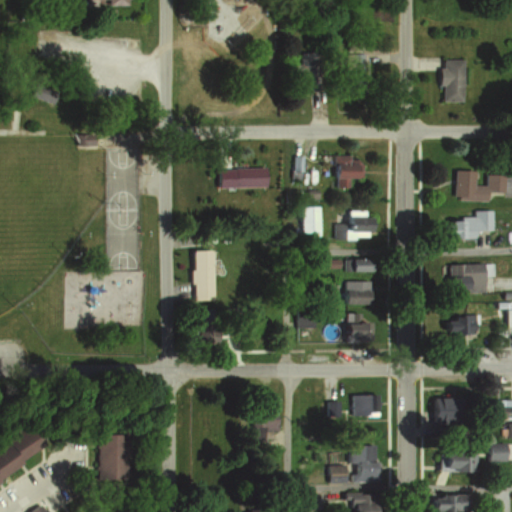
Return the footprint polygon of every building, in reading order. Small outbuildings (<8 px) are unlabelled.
[(309,52),(294,52),(294,63),(283,63),(283,84),(297,83),(297,89),(309,89),(309,52)] [(361,53),(341,53),(341,87),(361,87),(361,53)] [(459,58),(437,59),(437,102),(459,102),(459,58)] [(50,104),(28,96),(33,84),(54,92),(50,104)] [(92,146),(76,146),(76,134),(92,134),(92,146)] [(355,177),(356,155),(328,154),(327,185),(343,186),(344,177),(355,177)] [(260,166),(210,166),(210,186),(260,186),(260,166)] [(500,172),(481,172),(481,183),(469,183),(469,169),(449,169),(449,199),(482,199),(482,190),(500,190),(500,172)] [(295,204),(295,237),(314,237),(314,204),(295,204)] [(337,206),(337,218),(327,218),(326,237),(349,238),(349,234),(361,234),(361,228),(366,228),(366,216),(360,216),(360,206),(337,206)] [(430,222),(440,222),(440,218),(453,218),(453,213),(468,213),(468,209),(486,209),(486,227),(469,227),(469,236),(435,236),(435,231),(430,231),(430,222)] [(186,249),(186,299),(207,299),(207,249),(186,249)] [(320,257),(320,266),(335,266),(335,257),(320,257)] [(342,257),(342,270),(364,270),(364,257),(342,257)] [(444,262),(475,261),(477,290),(459,291),(459,286),(441,286),(441,274),(445,274),(444,262)] [(337,278),(337,299),(362,299),(362,278),(337,278)] [(511,307),(501,307),(502,319),(511,319),(511,307)] [(358,312),(337,312),(337,338),(364,338),(364,320),(358,320),(358,312)] [(436,318),(444,318),(444,314),(457,315),(457,312),(471,313),(471,329),(457,328),(457,334),(446,333),(447,328),(436,327),(436,318)] [(347,418),(365,418),(365,394),(347,394),(347,418)] [(448,396),(423,396),(423,421),(448,421),(448,396)] [(506,398),(475,398),(475,418),(506,418),(506,398)] [(335,415),(335,400),(322,400),(322,415),(335,415)] [(272,430),(272,409),(247,409),(247,430),(272,430)] [(0,472),(37,450),(24,428),(0,443),(0,472)] [(93,434),(94,479),(121,479),(120,433),(93,434)] [(481,460),(502,460),(502,442),(481,442),(481,460)] [(341,444),(340,481),(368,481),(369,444),(341,444)] [(431,470),(467,470),(467,448),(431,448),(431,470)] [(341,511),(366,511),(366,492),(341,492),(341,511)] [(422,493),(421,511),(456,511),(456,493),(422,493)] [(49,511),(42,501),(26,511),(49,511)]
